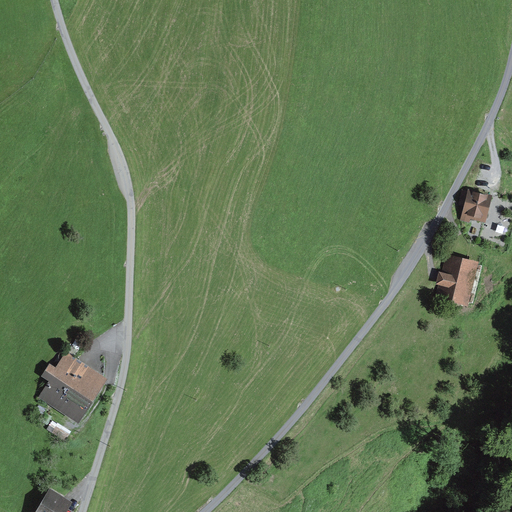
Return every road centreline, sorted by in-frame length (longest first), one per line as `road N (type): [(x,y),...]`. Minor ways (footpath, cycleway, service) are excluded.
road 1 (unclassified): [(511,54),(479,138),(363,328),(204,511)]
road 2 (unclassified): [(82,511),(124,367),(131,204),(55,0)]
